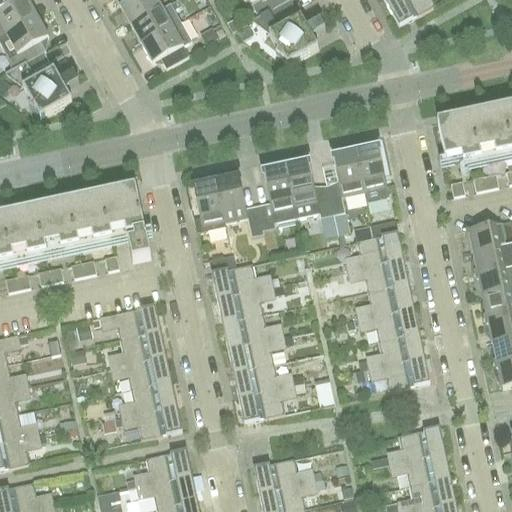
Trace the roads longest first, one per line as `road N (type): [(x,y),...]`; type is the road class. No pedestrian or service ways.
road 1 (residential): [(485,511),(397,90)]
road 2 (residential): [(153,144),(397,90)]
road 3 (residential): [(234,511),(180,273)]
road 4 (residential): [(0,314),(180,273)]
road 5 (residential): [(153,144),(71,0)]
road 6 (residential): [(0,177),(153,144)]
road 7 (residential): [(180,273),(153,144)]
